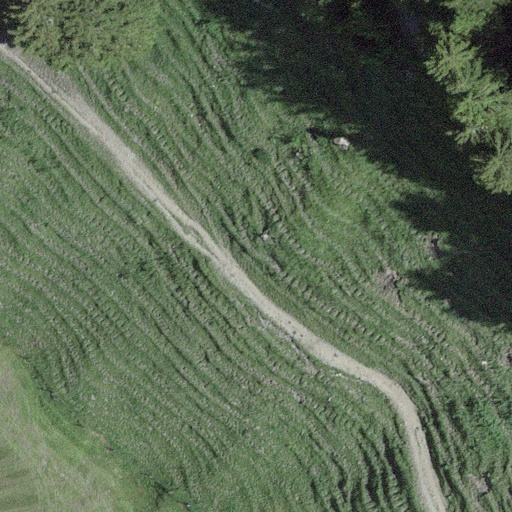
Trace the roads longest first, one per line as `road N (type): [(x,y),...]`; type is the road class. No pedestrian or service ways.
road 1 (track): [(0,38),(61,88),(250,296),(400,399),(440,511)]
road 2 (track): [(419,0),(511,134)]
